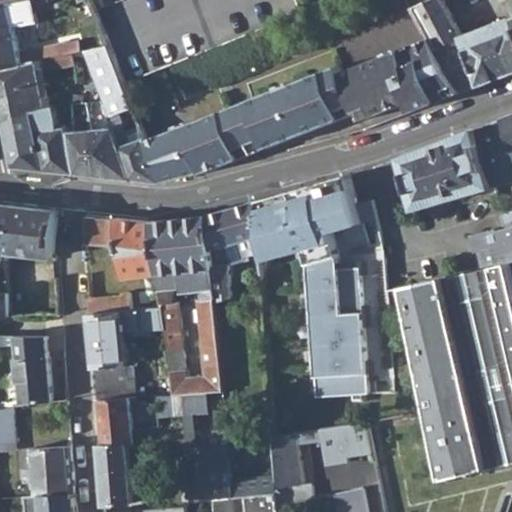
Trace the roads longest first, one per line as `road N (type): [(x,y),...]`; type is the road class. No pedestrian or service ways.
road 1 (residential): [(511,98),(372,148),(166,205),(73,197)]
road 2 (residential): [(73,197),(91,511)]
